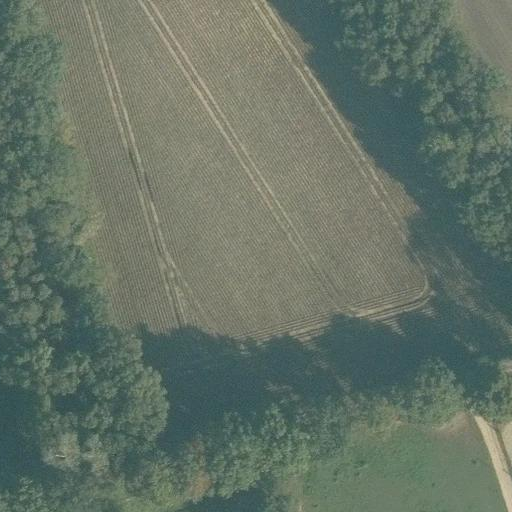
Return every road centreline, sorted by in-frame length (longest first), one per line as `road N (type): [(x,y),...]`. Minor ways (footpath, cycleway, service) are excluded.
road 1 (track): [(511,371),(0,510)]
road 2 (unclassified): [(473,386),(511,505)]
